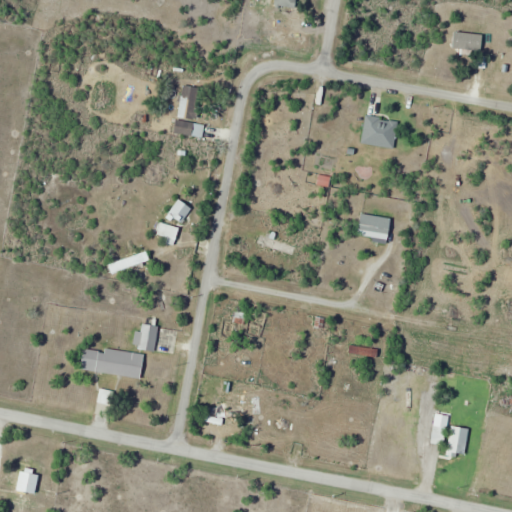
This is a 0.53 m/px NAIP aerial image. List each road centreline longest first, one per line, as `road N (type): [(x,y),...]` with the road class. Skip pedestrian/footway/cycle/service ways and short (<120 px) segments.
road 1 (residential): [(511,103),(322,67),(265,62),(250,77),(178,446)]
road 2 (residential): [(503,511),(0,409)]
road 3 (residential): [(209,278),(358,306)]
